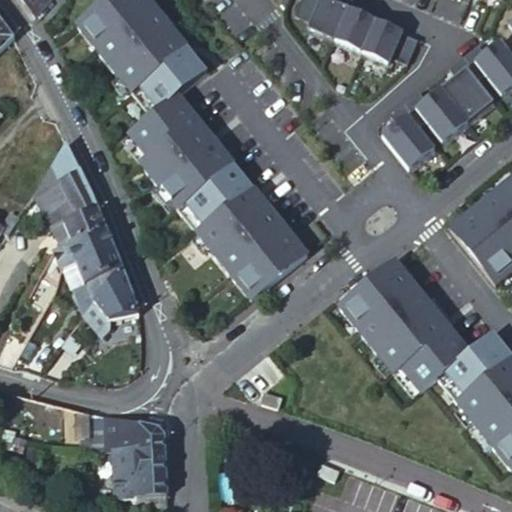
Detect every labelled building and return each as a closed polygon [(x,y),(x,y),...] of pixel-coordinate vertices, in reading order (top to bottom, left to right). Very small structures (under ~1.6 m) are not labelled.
[(18,0),(33,21),(53,0),(18,0)] [(115,0),(77,30),(149,122),(183,95),(205,78),(210,74),(150,0),(115,0)] [(325,0),(303,0),(296,16),(315,24),(311,31),(392,68),(396,59),(413,66),(423,44),(325,0)] [(0,55),(13,43),(3,30),(0,32),(0,55)] [(477,65),(505,100),(511,94),(511,54),(504,44),(477,65)] [(445,92),(472,128),(498,107),(472,73),(445,92)] [(416,114),(442,149),(472,128),(445,92),(416,114)] [(123,146),(253,308),(314,260),(295,235),(263,196),(258,189),(219,141),(214,134),(184,97),(123,146)] [(383,138),(411,177),(439,157),(411,118),(383,138)] [(65,147),(41,185),(64,228),(53,233),(57,245),(70,239),(73,248),(105,234),(99,222),(92,203),(75,166),(65,147)] [(511,182),(453,232),(501,290),(511,281),(511,182)] [(41,185),(29,202),(62,253),(73,248),(70,239),(57,245),(53,233),(64,228),(41,185)] [(11,216),(1,230),(3,231),(1,234),(6,237),(18,220),(11,216)] [(105,234),(73,248),(68,250),(75,271),(113,254),(105,234)] [(68,250),(53,257),(61,276),(64,275),(75,271),(68,250)] [(113,254),(75,271),(83,291),(72,296),(82,320),(93,308),(121,275),(116,262),(113,254)] [(340,310),(413,402),(437,383),(473,354),(400,263),(340,310)] [(75,271),(64,275),(72,296),(83,291),(75,271)] [(138,317),(121,275),(93,308),(86,317),(105,338),(113,329),(108,324),(138,317)] [(437,383),(511,475),(511,352),(498,334),(495,337),(473,354),(437,383)] [(91,420),(93,453),(111,452),(131,451),(131,457),(164,457),(163,440),(157,433),(91,420)] [(114,502),(136,501),(166,499),(164,457),(131,457),(131,451),(111,452),(114,502)] [(136,511),(166,511),(166,499),(136,501),(136,511)]
